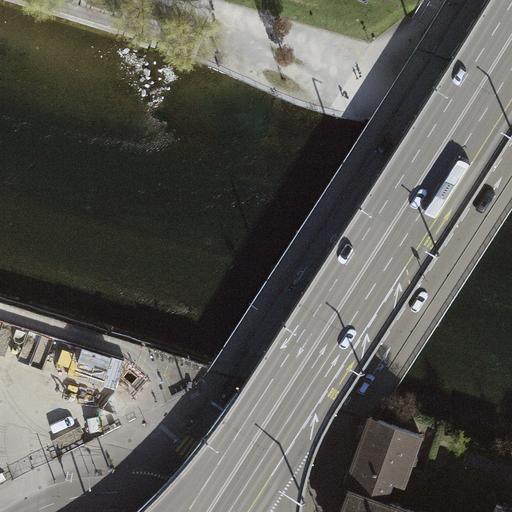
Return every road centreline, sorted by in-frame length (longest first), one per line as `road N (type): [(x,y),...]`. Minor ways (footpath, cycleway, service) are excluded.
road 1 (tertiary): [(484,0),(161,497)]
road 2 (primary): [(511,1),(211,478)]
road 3 (tertiary): [(213,511),(316,438),(511,140)]
road 4 (primary): [(296,426),(511,84)]
road 5 (unknown): [(158,428),(139,391),(0,332)]
